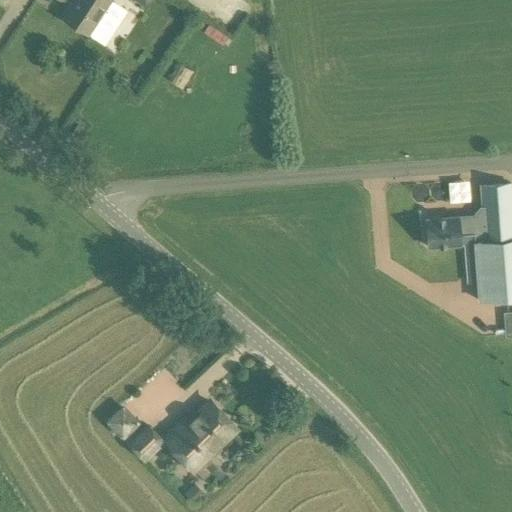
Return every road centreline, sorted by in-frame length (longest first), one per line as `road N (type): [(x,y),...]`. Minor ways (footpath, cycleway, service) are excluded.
road 1 (unclassified): [(410,511),(372,454),(311,389),(95,195)]
road 2 (unclassified): [(95,195),(511,166)]
road 3 (unclassified): [(95,195),(0,113)]
